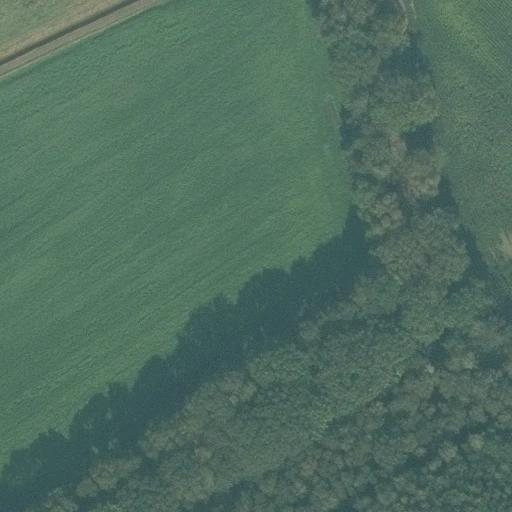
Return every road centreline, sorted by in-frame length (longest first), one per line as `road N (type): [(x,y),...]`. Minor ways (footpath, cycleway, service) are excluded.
road 1 (track): [(354,0),(435,295),(106,511)]
road 2 (track): [(511,393),(435,295)]
